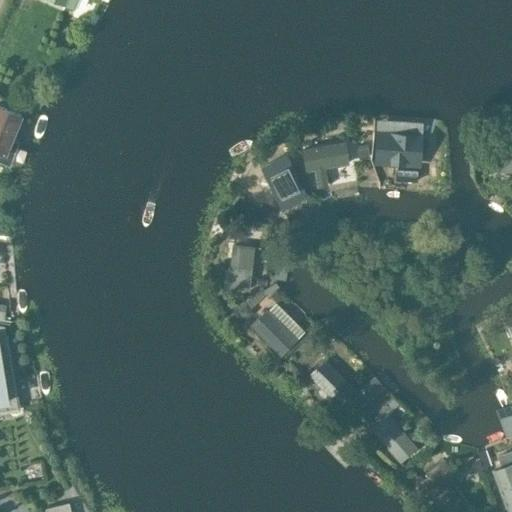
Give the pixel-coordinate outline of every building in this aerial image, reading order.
[(20,114),(0,106),(0,160),(9,164),(17,142),(10,140),(20,114)] [(378,129),(377,157),(416,160),(418,132),(378,129)] [(345,140),(301,148),(306,172),(313,170),(317,187),(329,185),(326,168),(349,164),(345,140)] [(367,143),(356,144),(359,159),(370,156),(367,143)] [(511,171),(511,144),(488,143),(486,169),(511,171)] [(286,156),(264,165),(282,206),(304,196),(286,156)] [(414,184),(414,172),(398,172),(398,184),(414,184)] [(246,194),(241,203),(255,211),(260,201),(246,194)] [(239,214),(238,223),(251,225),(252,215),(239,214)] [(249,289),(254,245),(231,243),(227,286),(249,289)] [(297,339),(266,307),(249,324),(281,356),(297,339)] [(0,325),(0,411),(8,410),(5,392),(12,370),(1,367),(0,362),(0,335),(6,335),(5,326),(0,325)] [(354,387),(324,357),(308,374),(338,403),(354,387)] [(360,381),(351,372),(345,378),(354,387),(360,381)] [(417,448),(388,413),(370,428),(399,462),(417,448)] [(479,457),(466,461),(470,474),(483,470),(479,457)] [(411,470),(416,476),(429,467),(424,461),(411,470)] [(511,461),(492,469),(503,499),(506,511),(511,508),(511,461)] [(445,469),(427,483),(447,511),(454,511),(469,502),(445,469)] [(45,508),(45,511),(70,511),(68,502),(45,508)]
